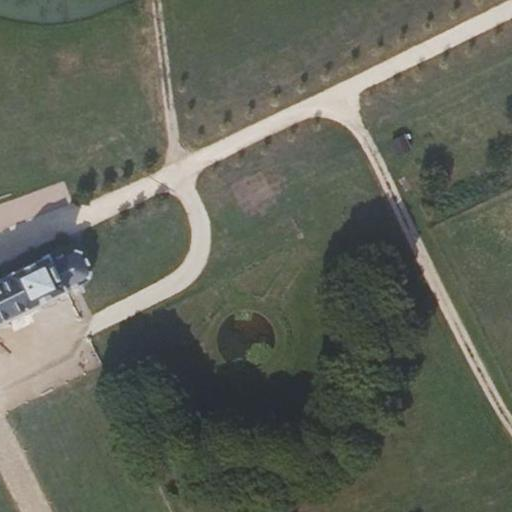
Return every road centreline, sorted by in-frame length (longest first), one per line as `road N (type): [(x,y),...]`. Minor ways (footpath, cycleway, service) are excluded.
road 1 (track): [(511,422),(466,352),(359,139),(277,111),(185,186)]
road 2 (unknown): [(185,186),(152,0)]
